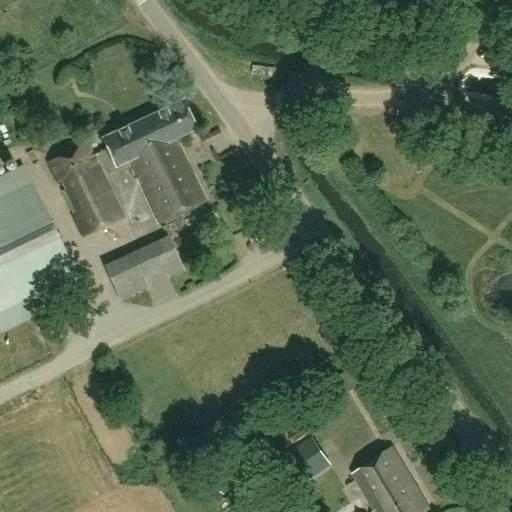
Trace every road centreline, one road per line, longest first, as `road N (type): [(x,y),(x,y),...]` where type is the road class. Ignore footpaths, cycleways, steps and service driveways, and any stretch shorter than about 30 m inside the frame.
road 1 (unclassified): [(511,489),(236,118)]
road 2 (unclassified): [(413,102),(337,98),(236,118)]
road 3 (unclassified): [(236,118),(145,0)]
road 4 (unclassified): [(413,102),(460,62),(511,0)]
